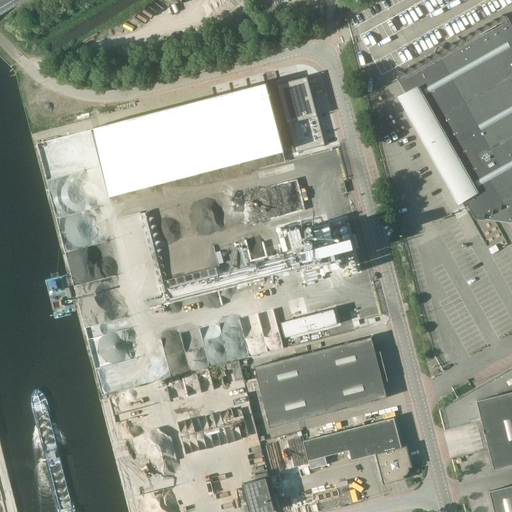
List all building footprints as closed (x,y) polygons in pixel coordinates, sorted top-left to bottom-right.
[(511,25),(508,18),(502,15),(498,22),(493,20),(490,27),(485,25),(482,31),(476,29),(473,36),(468,34),(465,41),(460,39),(457,46),(451,43),(448,50),(443,48),(440,55),(434,53),(431,60),(426,57),(423,64),(418,62),(415,69),(410,67),(406,74),(401,72),(398,80),(475,218),(484,219),(511,222),(511,25)] [(307,77),(277,84),(295,153),(325,145),(307,77)] [(267,85),(92,130),(109,198),(284,153),(267,85)] [(78,135),(38,144),(40,154),(40,159),(52,212),(56,213),(69,210),(91,205),(90,205),(96,203),(96,201),(94,193),(96,192),(91,169),(83,168),(83,164),(77,138),(78,135)] [(152,210),(161,209),(158,190),(149,191),(152,210)] [(140,235),(152,233),(144,192),(134,194),(136,203),(141,202),(142,206),(134,208),(140,235)] [(349,222),(317,230),(301,234),(300,229),(286,232),(295,269),(324,262),(327,273),(342,269),(344,277),(361,273),(349,222)] [(143,262),(157,260),(155,246),(141,248),(143,262)] [(334,309),(281,322),(285,338),(338,324),(334,309)] [(185,371),(247,356),(238,321),(226,324),(224,318),(219,319),(217,314),(173,325),(185,371)] [(376,354),(372,337),(255,367),(270,427),(387,398),(381,374),(383,374),(378,353),(376,354)] [(511,391),(477,401),(494,469),(511,464),(511,391)] [(402,447),(395,418),(316,438),(303,441),(311,469),(326,465),(324,457),(349,450),(352,460),(376,454),(384,484),(405,479),(405,476),(407,475),(410,470),(409,468),(412,467),(407,446),(402,447)] [(274,511),(266,478),(242,485),(249,511),(274,511)] [(511,511),(511,485),(489,491),(494,511),(511,511)]
